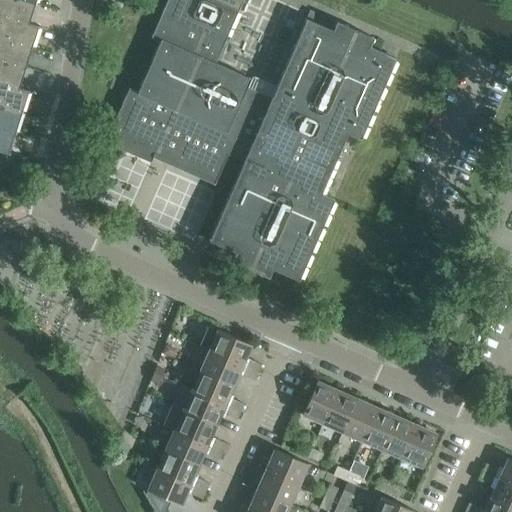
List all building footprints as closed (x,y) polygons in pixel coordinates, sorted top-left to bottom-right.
[(0,0),(0,13),(38,26),(39,25),(29,22),(35,3),(25,0),(0,0)] [(167,0),(151,37),(160,41),(137,91),(129,88),(105,142),(150,162),(154,153),(216,180),(227,154),(243,161),(208,240),(235,252),(231,261),(268,277),(272,268),(298,280),(333,199),(320,193),(347,133),(360,139),(395,58),(369,47),(373,38),(336,21),(332,30),(306,19),(271,98),(246,87),(250,78),(215,63),(242,0),(167,0)] [(0,13),(0,36),(32,47),(38,26),(0,13)] [(0,36),(0,59),(25,67),(32,47),(0,36)] [(0,81),(28,91),(29,90),(19,87),(25,67),(0,59),(0,81)] [(0,81),(0,104),(22,111),(28,91),(0,81)] [(0,104),(0,127),(15,132),(22,111),(0,104)] [(15,132),(0,127),(0,151),(9,154),(15,132)] [(199,347),(208,351),(241,365),(251,344),(208,326),(199,347)] [(165,346),(161,353),(172,358),(173,354),(171,348),(165,346)] [(208,351),(200,370),(233,385),(241,365),(208,351)] [(249,359),(246,367),(257,372),(261,364),(249,359)] [(156,366),(153,373),(162,377),(165,370),(156,366)] [(257,372),(246,367),(242,375),(254,380),(257,372)] [(200,370),(191,389),(191,390),(240,412),(243,404),(227,397),(233,385),(200,370)] [(153,373),(150,381),(159,385),(162,377),(153,373)] [(301,414),(322,423),(337,390),(316,381),(301,414)] [(180,384),(171,405),(215,424),(221,412),(237,420),(240,412),(191,390),(191,389),(180,384)] [(322,423),(342,432),(356,399),(337,390),(322,423)] [(342,432),(362,440),(376,407),(356,399),(342,432)] [(163,425),(174,430),(206,444),(215,424),(171,405),(163,425)] [(362,440),(381,449),(396,416),(376,407),(362,440)] [(381,449),(401,458),(416,425),(396,416),(381,449)] [(416,425),(401,458),(422,467),(436,434),(416,425)] [(174,430),(165,449),(198,464),(206,444),(174,430)] [(214,438),(211,446),(223,451),(226,443),(214,438)] [(119,440),(114,450),(124,454),(128,448),(126,443),(119,440)] [(296,452),(307,457),(311,449),(299,444),(296,452)] [(223,451),(211,446),(207,454),(219,459),(223,451)] [(165,449),(156,469),(189,484),(198,464),(165,449)] [(274,449),(265,470),(298,484),(307,463),(274,449)] [(311,449),(307,457),(319,462),(322,454),(311,449)] [(482,471),(511,484),(511,459),(507,457),(502,470),(486,463),(482,471)] [(333,475),(344,480),(348,472),(336,467),(333,475)] [(189,484),(156,469),(145,495),(152,511),(160,511),(165,510),(166,510),(170,500),(180,504),(189,484)] [(265,470),(256,489),(289,504),(298,484),(265,470)] [(495,486),(490,498),(511,507),(511,484),(482,471),(479,479),(495,486)] [(348,472),(344,480),(356,485),(359,477),(348,472)] [(197,478),(193,486),(205,491),(209,483),(197,478)] [(375,487),(386,492),(390,484),(378,479),(375,487)] [(329,484),(324,496),(332,499),(337,488),(329,484)] [(390,484),(386,492),(398,497),(401,489),(390,484)] [(205,491),(193,486),(190,493),(202,499),(205,491)] [(256,489),(247,509),(253,511),(285,511),(289,504),(256,489)] [(343,490),(338,501),(346,505),(351,494),(343,490)] [(332,499),(324,496),(319,507),(327,511),(332,499)] [(381,496),(374,511),(413,511),(414,511),(381,496)] [(511,511),(511,507),(490,498),(483,511),(511,511)] [(342,511),(346,505),(338,501),(333,511),(342,511)] [(468,503),(465,511),(467,511),(478,511),(480,508),(468,503)]
